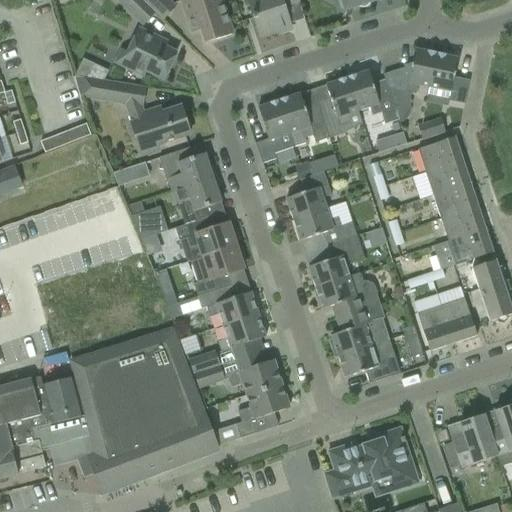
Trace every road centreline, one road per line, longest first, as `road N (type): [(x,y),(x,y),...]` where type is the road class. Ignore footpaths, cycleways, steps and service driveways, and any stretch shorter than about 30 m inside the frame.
road 1 (residential): [(330,421),(224,105),(230,88),(435,22)]
road 2 (residential): [(330,421),(511,361)]
